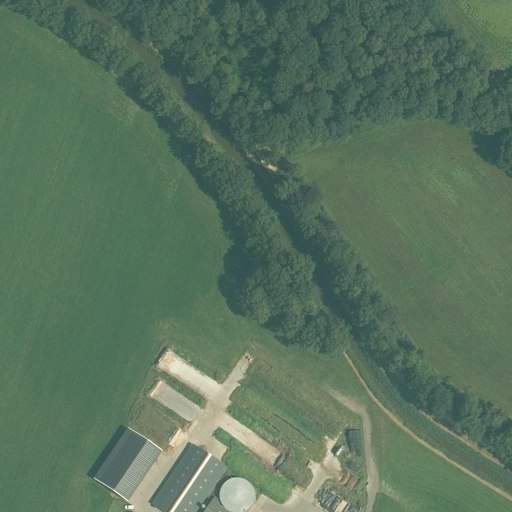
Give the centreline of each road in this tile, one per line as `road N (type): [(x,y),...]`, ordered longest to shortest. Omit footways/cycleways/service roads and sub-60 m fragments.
road 1 (track): [(253,153),(386,361),(422,403),(511,464)]
road 2 (track): [(99,0),(152,36),(253,153)]
